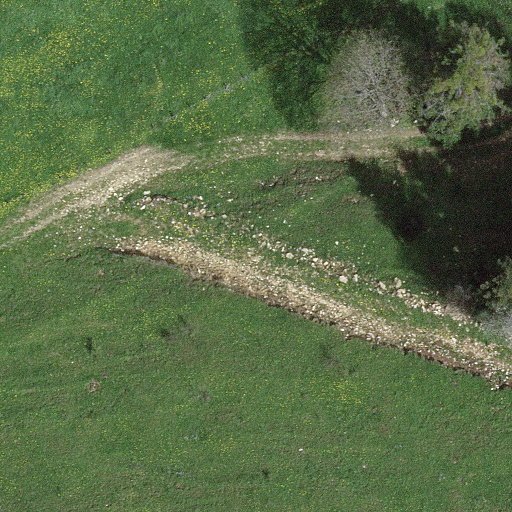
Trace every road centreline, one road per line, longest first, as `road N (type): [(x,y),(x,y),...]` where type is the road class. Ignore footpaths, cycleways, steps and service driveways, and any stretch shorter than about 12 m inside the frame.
road 1 (track): [(138,171),(235,251),(511,342)]
road 2 (track): [(511,114),(138,171)]
road 3 (track): [(138,171),(0,251)]
